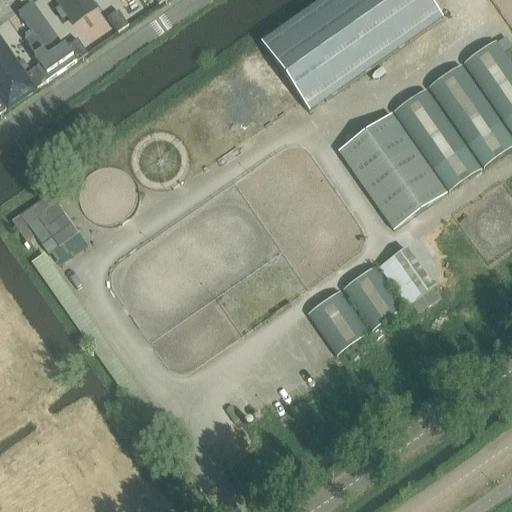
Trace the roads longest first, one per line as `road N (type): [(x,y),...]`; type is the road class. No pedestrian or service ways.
road 1 (unknown): [(233,511),(166,400),(386,239)]
road 2 (residential): [(0,137),(199,0)]
